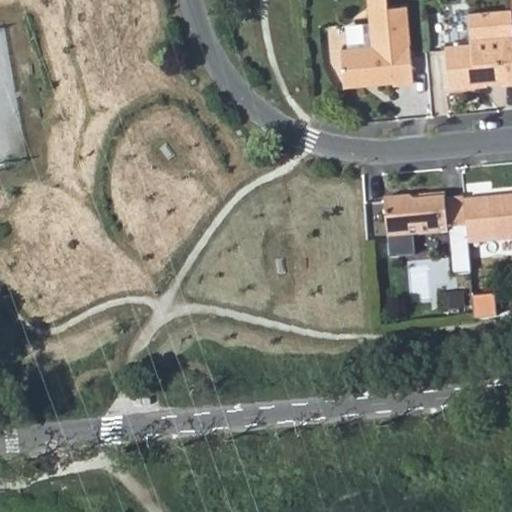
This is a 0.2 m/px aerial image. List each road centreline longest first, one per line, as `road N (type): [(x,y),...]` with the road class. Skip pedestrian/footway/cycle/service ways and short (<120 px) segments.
road 1 (tertiary): [(0,441),(511,388)]
road 2 (residential): [(194,0),(218,65),(308,140),(379,151),(511,140)]
